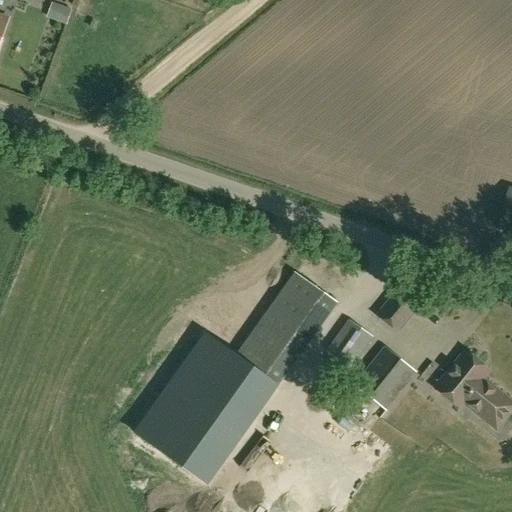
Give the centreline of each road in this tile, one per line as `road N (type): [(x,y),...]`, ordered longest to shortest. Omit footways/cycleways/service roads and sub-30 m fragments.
road 1 (unclassified): [(511,288),(0,113)]
road 2 (track): [(260,0),(89,145)]
